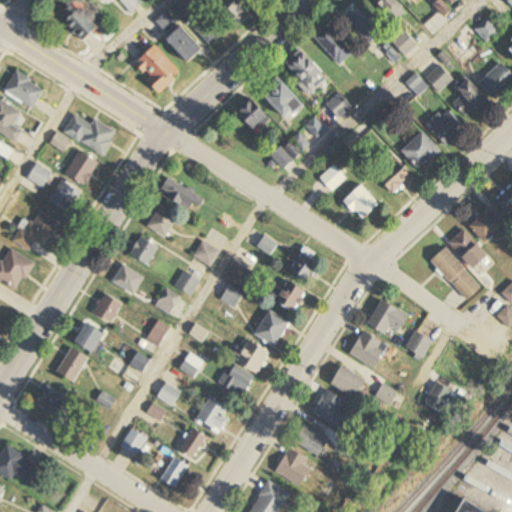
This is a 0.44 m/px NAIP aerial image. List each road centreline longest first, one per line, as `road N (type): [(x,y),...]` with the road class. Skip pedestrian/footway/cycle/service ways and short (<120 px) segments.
road 1 (tertiary): [(0,388),(167,138),(315,0)]
road 2 (residential): [(209,511),(368,261),(511,137)]
road 3 (residential): [(167,138),(404,284),(496,358)]
road 4 (tertiary): [(0,30),(167,138)]
road 5 (residential): [(161,511),(0,410)]
